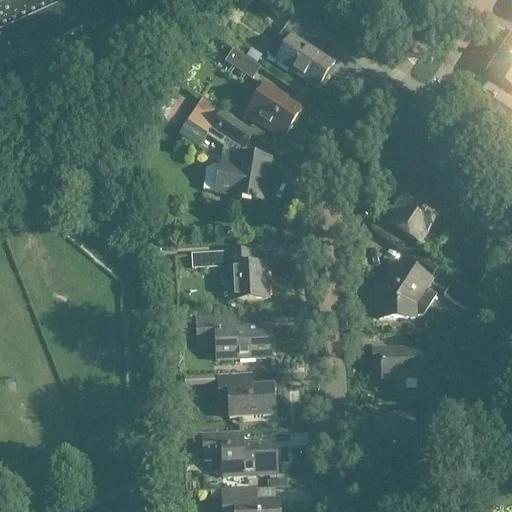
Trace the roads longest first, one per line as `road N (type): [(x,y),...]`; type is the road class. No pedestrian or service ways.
road 1 (residential): [(329,245),(342,511)]
road 2 (residential): [(437,34),(391,52),(332,132),(329,245)]
road 3 (residential): [(329,245),(424,87),(437,34)]
